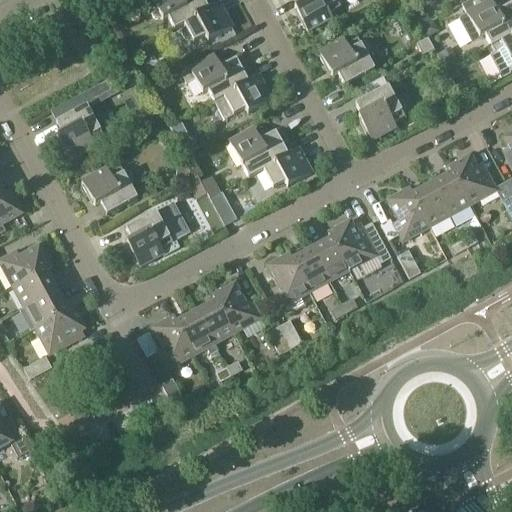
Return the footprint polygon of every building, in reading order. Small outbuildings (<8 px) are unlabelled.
[(186,10),(202,0),(149,0),(154,9),(152,11),(151,13),(151,16),(152,18),(153,20),(156,21),(158,21),(160,20),(162,23),(167,20),(174,32),(183,27),(183,26),(192,21),(186,10)] [(183,26),(183,27),(184,29),(182,30),(181,34),(182,37),(185,40),(188,41),(191,41),(193,45),(204,38),(207,44),(232,30),(218,6),(213,9),(208,0),(202,0),(186,10),(192,21),(183,26)] [(294,0),(299,7),(293,10),(307,35),(331,21),(328,16),(340,10),(338,6),(341,3),(341,0),(294,0)] [(511,5),(505,9),(500,0),(474,0),(462,7),(466,15),(459,19),(460,20),(458,21),(471,45),(482,40),(481,39),(484,37),(490,49),(500,44),(499,43),(508,38),(502,27),(511,21),(511,5)] [(500,44),(490,49),(493,54),(490,56),(502,79),(511,73),(511,21),(502,27),(508,38),(499,43),(500,44)] [(434,32),(437,30),(432,22),(422,29),(428,40),(435,35),(434,32)] [(427,40),(416,46),(422,57),(433,51),(427,40)] [(363,43),(358,44),(357,41),(345,48),(342,42),(318,56),(331,80),(337,77),(343,89),(374,72),(365,57),(369,54),(370,50),(369,46),(367,44),(363,43)] [(225,83),(247,71),(240,59),(219,70),(213,59),(180,77),(185,87),(194,82),(202,96),(207,93),(213,105),(223,100),(223,99),(232,94),(225,83)] [(446,73),(451,82),(460,77),(455,68),(446,73)] [(223,100),(213,105),(223,123),(244,111),(247,117),(272,103),(258,79),(253,82),(247,71),(225,83),(232,94),(223,99),(223,100)] [(103,85),(111,99),(121,94),(113,79),(103,85)] [(368,99),(354,107),(360,118),(358,120),(371,144),(395,131),(392,126),(404,119),(402,116),(404,113),(405,110),(405,107),(402,104),(399,103),(395,104),(382,79),(363,90),(368,99)] [(98,121),(94,122),(86,108),(56,125),(62,136),(56,139),(70,164),(94,150),(91,145),(103,139),(101,135),(104,132),(105,128),(104,125),(101,122),(98,121)] [(179,123),(170,128),(177,140),(186,135),(179,123)] [(265,156),(287,144),(280,132),(259,143),(253,132),(228,145),(248,181),(263,173),(262,172),(271,167),(265,156)] [(511,135),(502,141),(507,151),(502,154),(511,172),(511,180),(505,185),(511,197),(511,135)] [(192,138),(181,144),(188,156),(199,149),(192,138)] [(293,155),(287,144),(265,156),(271,167),(262,172),(263,173),(272,190),(284,185),(287,190),(311,177),(298,152),(293,155)] [(470,158),(448,170),(469,209),(496,194),(503,208),(511,202),(511,197),(505,185),(500,187),(495,190),(486,176),(481,179),(470,158)] [(190,165),(180,164),(178,180),(188,181),(190,165)] [(126,172),(121,173),(120,170),(108,177),(105,171),(81,185),(94,209),(100,206),(106,218),(137,201),(128,186),(131,183),(132,179),(132,175),(129,173),(126,172)] [(451,176),(431,186),(449,219),(469,209),(448,170),(448,171),(451,176)] [(201,186),(207,196),(210,202),(221,196),(212,179),(201,185),(201,186)] [(198,180),(186,186),(194,200),(195,203),(195,202),(207,196),(201,186),(198,180)] [(409,192),(408,192),(429,230),(449,219),(431,186),(412,197),(409,192)] [(429,230),(408,192),(387,204),(398,224),(392,227),(402,245),(429,230)] [(4,198),(0,200),(0,235),(4,234),(1,228),(21,217),(9,195),(4,198)] [(221,196),(210,202),(215,212),(227,206),(222,195),(221,196)] [(511,202),(503,208),(511,223),(511,202)] [(156,215),(125,232),(131,243),(126,246),(139,270),(163,257),(164,259),(180,250),(176,244),(175,243),(186,237),(169,207),(156,215)] [(390,260),(377,235),(371,226),(363,230),(360,225),(352,229),(350,224),(327,236),(330,242),(349,274),(376,259),(380,266),(390,260)] [(473,237),(462,243),(466,251),(477,245),(473,237)] [(330,242),(311,252),(329,285),(349,274),(330,242)] [(466,251),(462,243),(451,249),(455,257),(466,251)] [(0,268),(12,292),(51,271),(39,249),(18,260),(16,255),(0,263),(0,268)] [(289,257),(288,258),(309,296),(329,285),(311,252),(291,263),(289,257)] [(397,260),(409,282),(420,276),(408,254),(397,260)] [(309,296),(288,258),(266,270),(277,290),(272,293),(282,311),(309,296)] [(51,271),(12,292),(23,312),(56,294),(46,274),(51,271)] [(212,299),(233,337),(261,322),(251,304),(245,307),(234,287),(212,299)] [(25,333),(32,329),(34,331),(72,311),(72,310),(67,313),(56,294),(23,312),(25,314),(17,318),(25,333)] [(215,304),(195,315),(214,348),(233,337),(212,299),(215,304)] [(352,302),(341,308),(346,316),(357,311),(352,302)] [(346,316),(341,308),(331,314),(335,322),(346,316)] [(84,333),(72,311),(34,331),(49,359),(84,340),(81,334),(84,333)] [(211,357),(217,354),(195,315),(176,325),(173,320),(194,359),(207,351),(211,357)] [(194,359),(173,320),(151,332),(162,353),(157,355),(166,374),(194,359)] [(289,324),(278,330),(291,352),(302,346),(289,324)] [(291,352),(278,330),(267,336),(279,358),(291,352)] [(23,372),(29,383),(51,371),(45,360),(23,372)] [(226,371),(231,379),(241,373),(237,365),(226,371)] [(231,379),(226,371),(215,377),(220,385),(231,379)] [(205,381),(196,385),(201,393),(209,389),(205,381)] [(172,382),(161,388),(173,411),(184,405),(172,382)] [(0,451),(9,446),(17,461),(29,454),(14,427),(3,433),(0,426),(0,451)]
